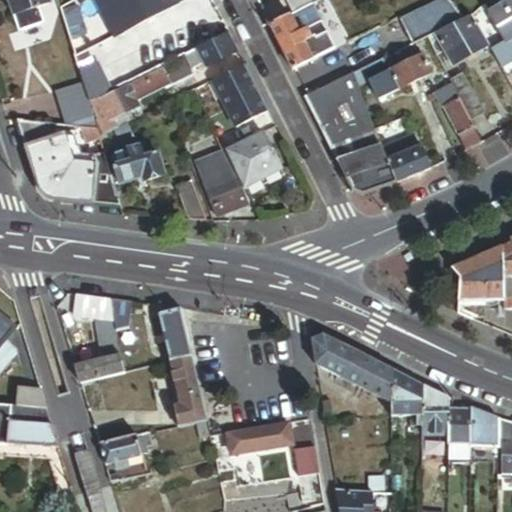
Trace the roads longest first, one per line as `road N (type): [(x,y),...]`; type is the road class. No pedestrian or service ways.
road 1 (tertiary): [(295,286),(17,241)]
road 2 (residential): [(358,246),(233,0)]
road 3 (tertiary): [(511,377),(295,286)]
road 4 (residential): [(295,286),(333,511)]
road 5 (tertiary): [(511,172),(358,246)]
